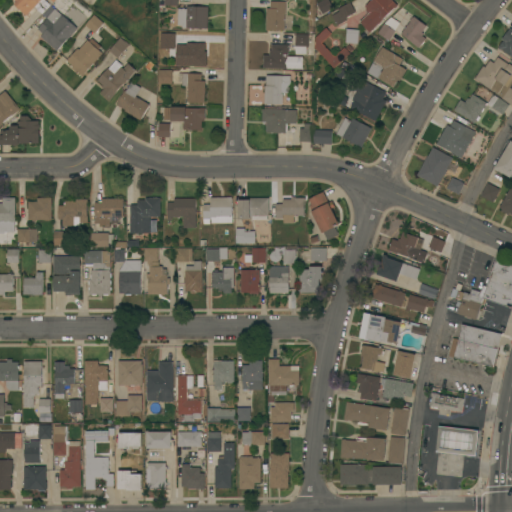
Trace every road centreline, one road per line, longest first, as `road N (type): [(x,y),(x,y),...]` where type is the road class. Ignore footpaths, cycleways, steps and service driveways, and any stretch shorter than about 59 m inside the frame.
road 1 (residential): [(493,0),(375,185),(329,328),(311,511)]
road 2 (tertiary): [(511,245),(314,165),(170,167),(112,145),(58,170),(0,170)]
road 3 (residential): [(329,328),(0,330)]
road 4 (residential): [(237,0),(233,163)]
road 5 (tertiary): [(0,39),(112,145)]
